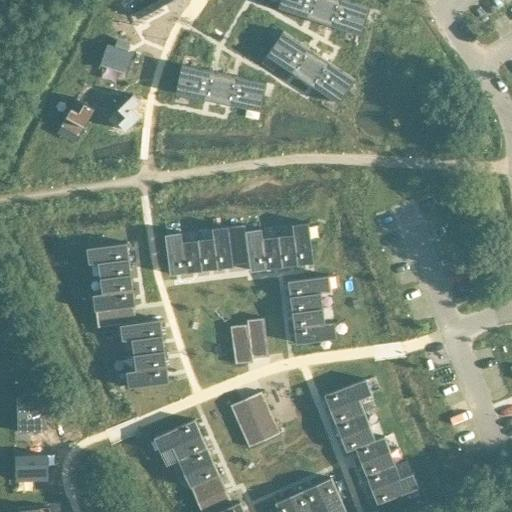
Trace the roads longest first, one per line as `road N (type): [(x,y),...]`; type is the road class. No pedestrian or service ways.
road 1 (residential): [(137,423),(280,365),(402,347),(511,310)]
road 2 (residential): [(511,127),(433,0)]
